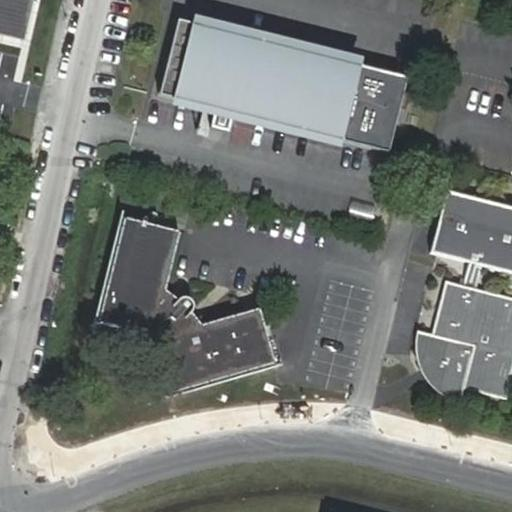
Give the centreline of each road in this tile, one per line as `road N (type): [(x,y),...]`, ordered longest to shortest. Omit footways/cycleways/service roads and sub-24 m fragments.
road 1 (unclassified): [(511,485),(320,440),(179,458),(37,511)]
road 2 (unclassified): [(0,459),(102,0)]
